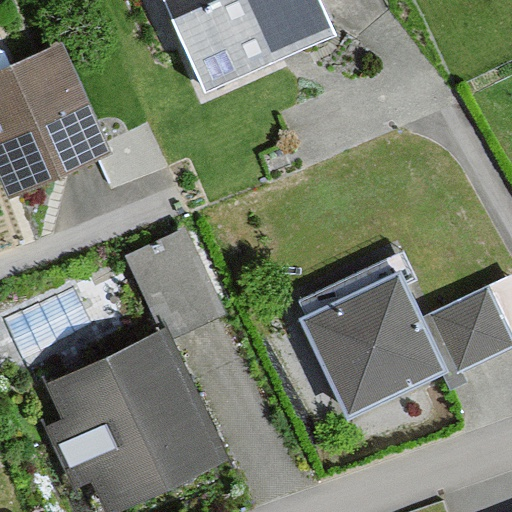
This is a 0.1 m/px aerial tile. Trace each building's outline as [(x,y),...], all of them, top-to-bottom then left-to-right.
[(341,37),(325,0),(192,0),(167,11),(203,95),(341,37)] [(110,152),(60,44),(6,68),(0,53),(0,181),(7,198),(110,152)] [(135,244),(171,328),(226,304),(191,221),(135,244)] [(444,373),(391,260),(292,306),(345,419),(444,373)] [(511,348),(483,290),(426,317),(454,375),(511,348)] [(109,511),(223,465),(167,331),(43,383),(59,421),(45,427),(70,489),(84,483),(96,511),(109,511)]
